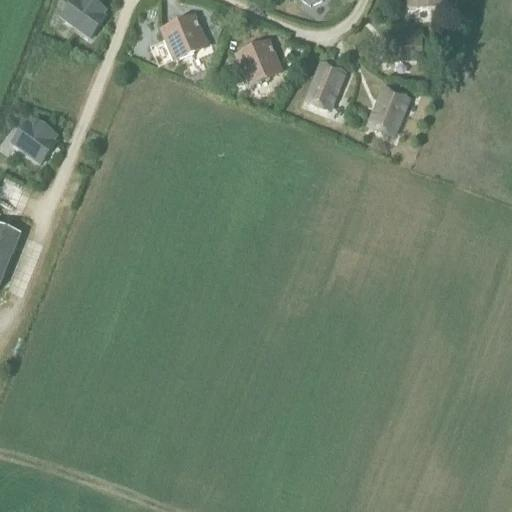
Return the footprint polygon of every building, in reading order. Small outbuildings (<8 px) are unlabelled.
[(77,1),(63,21),(90,41),(104,21),(101,18),(104,13),(86,0),(83,0),(81,4),(77,1)] [(299,0),(311,9),(312,7),(323,3),(323,0),(299,0)] [(405,0),(406,11),(443,10),(442,0),(405,0)] [(160,32),(174,66),(209,52),(195,18),(160,32)] [(404,39),(384,40),(385,66),(422,65),(421,33),(404,33),(404,39)] [(284,77),(269,43),(233,57),(248,92),(284,77)] [(321,64),(304,106),(330,117),(348,76),(321,64)] [(384,92),(366,134),(394,145),(412,103),(384,92)] [(28,127),(13,147),(41,167),(55,147),(52,144),(55,139),(35,124),(31,129),(28,127)] [(0,291),(22,239),(0,229),(0,291)]
